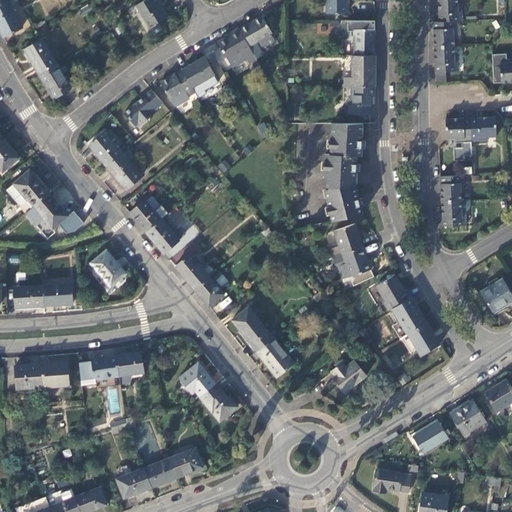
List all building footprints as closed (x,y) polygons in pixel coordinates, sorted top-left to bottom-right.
[(0,0),(0,10),(9,6),(5,0),(0,0)] [(168,22),(154,0),(152,0),(136,10),(149,33),(168,22)] [(346,0),(325,0),(325,19),(347,19),(346,0)] [(461,10),(457,10),(457,2),(437,2),(438,28),(455,27),(462,27),(461,10)] [(0,10),(0,36),(3,43),(22,33),(9,6),(0,10)] [(238,35),(248,52),(256,65),(263,61),(255,48),(258,47),(261,52),(264,54),(275,48),(270,40),(271,39),(261,22),(238,35)] [(374,35),(374,26),(358,26),(358,35),(352,35),(352,61),(374,61),(374,46),(372,46),(372,35),(374,35)] [(438,28),(432,28),(433,53),(453,52),(453,43),(456,43),(455,27),(438,28)] [(238,35),(217,47),(232,74),(246,66),(248,69),(256,65),(248,52),(238,35)] [(23,55),(38,80),(56,69),(41,44),(23,55)] [(458,61),(454,61),(453,52),(433,53),(435,89),(444,89),(444,77),(458,77),(458,61)] [(374,93),(374,61),(352,61),(351,61),(351,83),(343,83),(343,92),(374,93)] [(204,63),(181,75),(192,93),(194,98),(196,100),(215,89),(216,86),(213,81),(214,81),(204,63)] [(508,68),(499,68),(500,88),(511,87),(511,63),(508,64),(508,68)] [(38,80),(53,105),(71,94),(56,69),(38,80)] [(181,75),(160,88),(174,112),(188,104),(187,102),(194,98),(192,93),(181,75)] [(374,101),(374,93),(343,92),(343,111),(347,111),(347,120),(371,120),(371,101),(374,101)] [(151,95),(123,118),(135,132),(136,131),(137,133),(146,126),(146,122),(149,123),(156,117),(155,115),(162,109),(151,95)] [(264,122),(257,125),(261,134),(267,131),(264,122)] [(471,148),(487,147),(487,143),(495,143),(494,122),(470,123),(471,148)] [(470,123),(445,124),(446,145),(455,145),(455,149),(471,148),(470,123)] [(323,188),(325,188),(325,194),(327,203),(325,204),(331,227),(363,219),(360,211),(362,211),(360,203),(359,204),(355,191),(355,177),(359,177),(359,170),(356,170),(357,162),(361,162),(361,154),(364,154),(364,146),(361,146),(362,129),(330,128),(329,159),(324,159),(323,188)] [(88,151),(106,172),(122,159),(121,158),(126,153),(116,141),(111,145),(104,137),(88,151)] [(19,163),(0,141),(0,173),(3,177),(19,163)] [(106,172),(126,195),(141,182),(128,166),(131,165),(130,158),(128,154),(122,159),(106,172)] [(223,173),(230,167),(224,160),(217,166),(223,173)] [(454,173),(471,176),(472,165),(455,163),(454,173)] [(49,198),(29,175),(6,195),(26,218),(49,198)] [(464,198),(463,181),(439,182),(441,207),(460,206),(460,198),(464,198)] [(68,221),(49,198),(26,218),(36,230),(42,224),(51,235),(68,221)] [(441,207),(442,233),(465,232),(464,217),(467,217),(470,213),(469,205),(460,206),(441,207)] [(129,219),(145,238),(167,220),(168,219),(160,210),(153,216),(145,206),(129,219)] [(145,238),(163,260),(179,247),(172,239),(178,233),(167,220),(145,238)] [(361,252),(353,229),(333,236),(338,250),(328,253),(331,263),(332,262),(361,252)] [(370,275),(361,252),(332,262),(336,273),(337,272),(342,285),(370,275)] [(110,291),(125,279),(106,256),(91,268),(110,291)] [(174,273),(193,295),(208,283),(213,278),(206,269),(200,274),(189,261),(174,273)] [(218,287),(228,283),(225,274),(215,278),(218,287)] [(404,297),(394,280),(376,292),(385,307),(383,308),(388,317),(391,315),(411,303),(406,295),(404,297)] [(193,295),(208,313),(223,300),(208,283),(193,295)] [(511,302),(501,284),(480,297),(493,319),(511,307),(511,302)] [(42,311),(71,309),(70,289),(41,291),(42,311)] [(15,314),(42,311),(41,291),(13,293),(15,314)] [(427,329),(411,303),(391,315),(407,341),(408,340),(427,329)] [(231,326),(256,356),(272,343),(248,313),(231,326)] [(439,350),(427,329),(408,340),(420,361),(439,350)] [(256,356),(277,382),(293,369),(272,343),(256,356)] [(380,355),(391,370),(402,363),(391,347),(380,355)] [(140,356),(115,360),(118,381),(143,377),(140,356)] [(115,360),(91,364),(94,385),(118,381),(115,360)] [(67,366),(40,368),(42,392),(69,390),(67,366)] [(344,398),(365,380),(353,366),(345,372),(341,368),(331,377),(335,382),(333,384),(344,398)] [(215,389),(198,367),(179,383),(191,398),(195,395),(199,401),(215,389)] [(40,368),(15,370),(16,393),(31,392),(31,402),(42,401),(42,392),(40,368)] [(511,394),(506,385),(485,397),(496,416),(510,408),(511,410),(511,394)] [(227,403),(215,389),(199,401),(219,426),(237,412),(229,401),(227,403)] [(472,405),(450,418),(464,439),(485,427),(472,405)] [(132,423),(110,428),(112,438),(135,432),(132,423)] [(438,426),(412,441),(422,458),(448,443),(438,426)] [(380,446),(363,457),(366,460),(382,450),(380,446)] [(195,452),(169,462),(177,482),(203,472),(195,452)] [(169,462),(143,473),(151,493),(177,482),(169,462)] [(143,473),(115,483),(123,503),(151,493),(143,473)] [(409,479),(377,474),(373,497),(385,499),(385,495),(407,498),(409,479)] [(495,482),(487,481),(485,489),(493,490),(495,482)] [(74,501),(77,511),(100,511),(106,510),(99,491),(74,501)] [(48,511),(77,511),(74,501),(71,495),(61,498),(60,495),(45,501),(48,511)] [(445,511),(447,501),(422,497),(419,511),(445,511)] [(16,511),(48,511),(45,501),(17,511),(16,511)]
